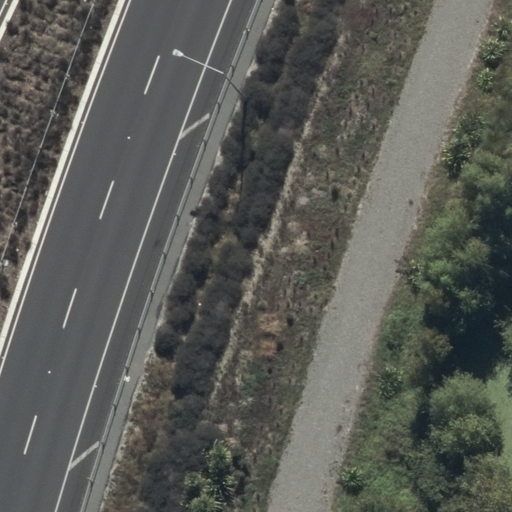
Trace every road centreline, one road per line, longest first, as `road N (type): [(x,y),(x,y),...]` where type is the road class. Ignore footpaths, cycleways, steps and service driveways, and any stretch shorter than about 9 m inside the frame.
road 1 (trunk): [(181,0),(96,227),(6,511)]
road 2 (track): [(295,511),(370,253),(463,0)]
